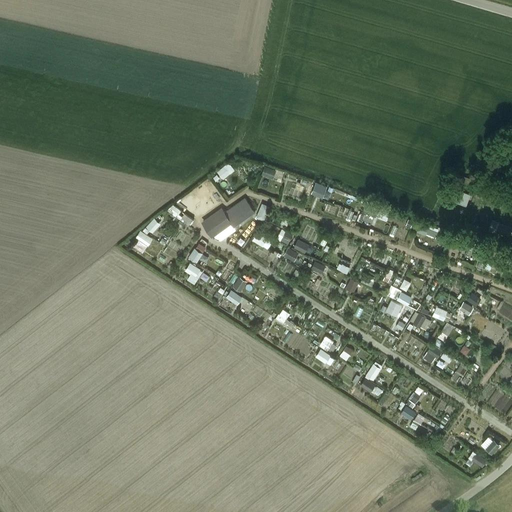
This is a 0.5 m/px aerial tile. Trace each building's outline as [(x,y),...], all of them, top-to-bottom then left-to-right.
[(218,170),(224,178),(237,171),(231,162),(218,170)] [(273,178),(277,169),(266,165),(263,174),(273,178)] [(317,181),(312,193),(330,200),(335,187),(317,181)] [(245,198),(225,212),(223,209),(203,223),(213,236),(217,233),(217,232),(231,222),(234,226),(246,218),(255,212),(245,198)] [(174,204),(169,210),(190,225),(195,219),(174,204)] [(154,232),(162,224),(155,218),(148,226),(154,232)] [(278,237),(289,243),(294,234),(284,228),(278,237)] [(144,252),(154,238),(141,229),(137,236),(140,238),(134,246),(144,252)] [(164,236),(171,240),(175,233),(168,229),(164,236)] [(254,239),(269,249),(274,241),(259,231),(254,239)] [(197,247),(204,252),(209,243),(202,239),(197,247)] [(307,251),(310,242),(297,239),(295,248),(307,251)] [(466,242),(464,246),(475,250),(477,246),(466,242)] [(190,256),(197,262),(204,253),(197,247),(190,256)] [(296,260),(298,256),(287,251),(285,255),(296,260)] [(323,273),(327,264),(316,259),(312,268),(323,273)] [(192,274),(189,277),(195,281),(203,269),(191,262),(186,270),(192,274)] [(341,262),(338,268),(349,273),(351,267),(341,262)] [(385,280),(391,282),(394,272),(388,270),(385,280)] [(243,291),(248,280),(240,276),(234,286),(243,291)] [(352,277),(347,287),(355,291),(360,281),(352,277)] [(401,287),(408,290),(412,282),(406,278),(401,287)] [(389,295),(399,298),(402,289),(392,286),(389,295)] [(233,289),(227,296),(241,306),(247,299),(233,289)] [(403,291),(398,299),(409,305),(414,297),(403,291)] [(477,305),(479,302),(471,296),(468,299),(477,305)] [(386,310),(399,315),(404,304),(391,299),(386,310)] [(434,314),(449,322),(453,313),(438,305),(434,314)] [(469,317),(473,310),(463,305),(459,312),(469,317)] [(301,326),(290,320),(293,314),(284,308),(277,319),(297,331),(301,326)] [(370,321),(374,313),(364,308),(360,315),(370,321)] [(417,311),(412,321),(427,329),(432,319),(417,311)] [(401,320),(398,326),(403,329),(406,324),(401,320)] [(447,322),(440,337),(447,340),(454,325),(447,322)] [(327,335),(321,345),(329,350),(335,339),(327,335)] [(461,351),(468,354),(471,348),(464,344),(461,351)] [(348,359),(354,349),(347,345),(341,355),(348,359)] [(424,357),(434,363),(440,353),(430,347),(424,357)] [(321,348),(316,356),(331,365),(336,357),(321,348)] [(443,356),(451,362),(455,356),(446,351),(443,356)] [(438,365),(445,368),(448,360),(441,357),(438,365)] [(375,380),(383,367),(374,362),(367,375),(375,380)] [(462,365),(451,378),(457,382),(467,370),(462,365)] [(416,389),(408,403),(414,407),(422,393),(416,389)] [(412,419),(415,415),(404,408),(401,412),(412,419)] [(419,412),(416,419),(422,422),(426,416),(419,412)] [(492,454),(501,446),(491,435),(483,443),(492,454)] [(486,462),(488,458),(477,452),(475,455),(486,462)] [(476,456),(473,460),(483,467),(486,463),(476,456)]
